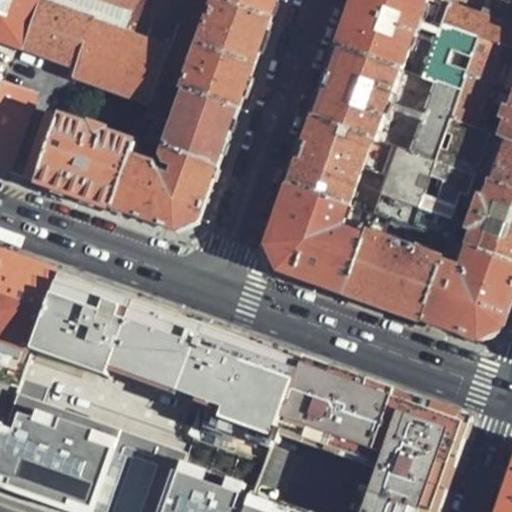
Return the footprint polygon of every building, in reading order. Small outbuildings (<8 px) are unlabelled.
[(0,0),(0,42),(24,51),(42,0),(0,0)] [(187,0),(42,0),(24,51),(78,70),(76,75),(74,81),(150,108),(159,82),(174,39),(187,0)] [(208,0),(187,0),(174,39),(193,46),(208,0)] [(220,2),(272,19),(279,0),(216,0),(220,2)] [(428,0),(359,0),(355,13),(342,50),(404,72),(431,1),(428,0)] [(435,22),(445,26),(482,39),(511,49),(511,26),(442,1),(435,22)] [(203,49),(255,68),(269,28),(272,19),(220,2),(203,49)] [(425,79),(439,84),(463,92),(469,76),(482,39),(445,26),(425,79)] [(159,82),(176,88),(193,46),(174,39),(159,82)] [(511,49),(482,39),(469,76),(491,83),(511,90),(511,49)] [(188,93),(240,111),(250,83),(255,68),(203,49),(188,93)] [(404,72),(342,50),(331,84),(318,119),(380,141),(404,72)] [(469,76),(463,92),(453,120),(474,127),(491,83),(469,76)] [(2,81),(0,85),(0,169),(9,173),(37,95),(2,81)] [(150,108),(145,122),(163,128),(176,88),(159,82),(150,108)] [(463,92),(439,84),(416,153),(438,161),(453,120),(463,92)] [(168,151),(219,170),(230,140),(240,111),(188,93),(168,151)] [(510,140),(511,140),(511,107),(501,136),(510,140)] [(49,116),(26,179),(39,184),(61,119),(49,116)] [(76,197),(113,210),(133,154),(136,147),(61,119),(39,184),(76,197)] [(380,141),(318,119),(306,153),(294,188),(352,209),(365,173),(390,182),(384,200),(420,212),(426,196),(438,161),(416,153),(380,141)] [(474,127),(453,120),(438,161),(476,174),(491,133),(474,127)] [(495,182),(511,187),(511,140),(510,140),(495,182)] [(201,220),(219,170),(168,151),(162,164),(167,169),(179,174),(177,179),(162,173),(154,162),(133,154),(113,210),(146,222),(179,233),(201,220)] [(476,174),(438,161),(426,196),(456,207),(462,191),(469,194),(476,174)] [(480,215),(511,226),(511,187),(495,182),(493,181),(480,215)] [(352,209),(294,188),(273,247),(284,270),(306,278),(349,294),(368,242),(352,237),(347,248),(338,245),(352,209)] [(456,207),(426,196),(420,212),(451,223),(456,207)] [(368,242),(349,294),(384,306),(423,320),(443,265),(457,225),(451,223),(420,212),(384,200),(377,219),(432,238),(426,254),(370,235),(368,242)] [(470,250),(511,264),(511,226),(480,215),(470,250)] [(504,326),(511,303),(511,264),(470,250),(462,271),(443,265),(423,320),(461,334),(480,340),(504,326)] [(0,341),(0,381),(21,389),(23,385),(35,351),(62,276),(0,253),(0,338),(1,339),(0,341)] [(21,389),(0,449),(0,483),(20,491),(67,507),(108,395),(118,366),(141,304),(62,276),(35,351),(82,368),(69,402),(23,385),(21,389)] [(228,446),(204,511),(247,511),(303,362),(219,332),(141,304),(118,366),(147,377),(221,405),(209,439),(228,446)] [(303,362),(247,511),(440,511),(450,483),(466,439),(454,416),(359,382),(303,362)] [(118,366),(108,395),(138,406),(147,377),(118,366)] [(0,449),(21,389),(0,381),(0,449)] [(108,395),(67,507),(81,511),(101,511),(138,406),(108,395)] [(511,511),(511,483),(508,494),(502,511),(511,511)]
